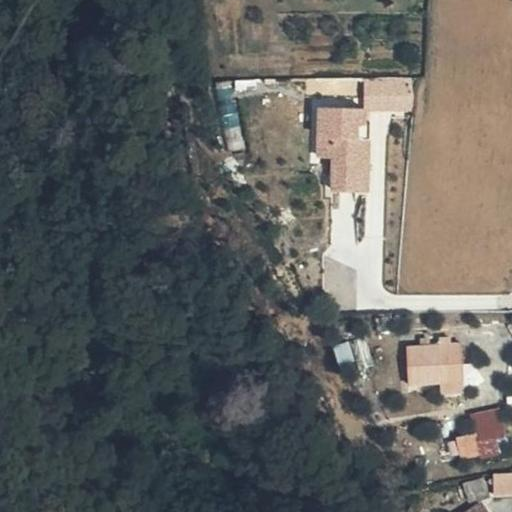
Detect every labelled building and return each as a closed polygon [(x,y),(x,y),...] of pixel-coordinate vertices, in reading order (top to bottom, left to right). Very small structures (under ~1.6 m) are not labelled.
[(299,16),(298,0),(287,0),(289,17),(299,16)] [(368,111),(416,106),(413,73),(365,77),(368,111)] [(317,105),(318,153),(332,153),(333,189),(372,189),(370,104),(317,105)] [(460,349),(446,350),(414,353),(417,390),(448,388),(473,386),(470,348),(460,349)] [(473,386),(448,388),(449,399),(474,397),(473,386)] [(511,440),(508,415),(481,418),(484,437),(485,445),(502,442),(511,440)] [(484,437),(464,440),(467,460),(486,457),(487,460),(504,458),(502,442),(485,445),(484,437)] [(511,497),(511,478),(494,480),(495,498),(511,497)]
